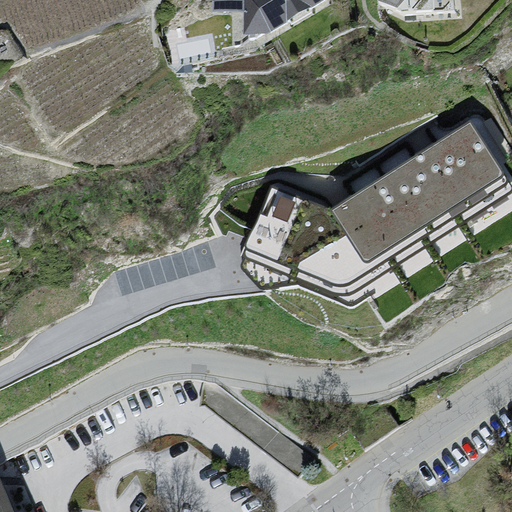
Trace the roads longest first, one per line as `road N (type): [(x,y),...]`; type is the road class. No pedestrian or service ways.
road 1 (unclassified): [(511,309),(371,381),(199,361),(145,365),(0,444)]
road 2 (residential): [(511,374),(330,500)]
road 3 (track): [(33,52),(142,12),(153,0)]
